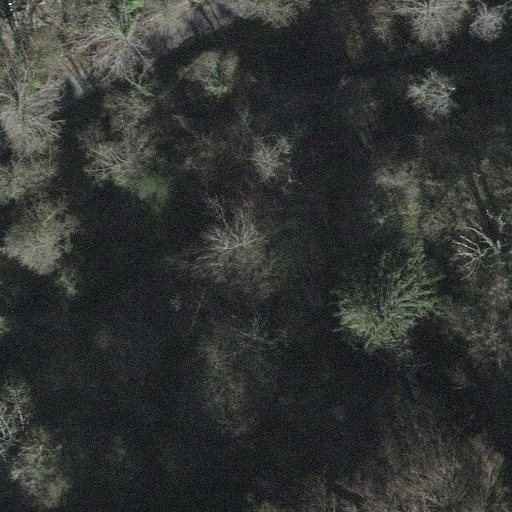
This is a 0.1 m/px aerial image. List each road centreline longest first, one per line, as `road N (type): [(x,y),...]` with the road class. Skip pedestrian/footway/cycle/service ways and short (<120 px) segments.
road 1 (track): [(0,139),(511,25)]
road 2 (unclassified): [(0,119),(217,0)]
